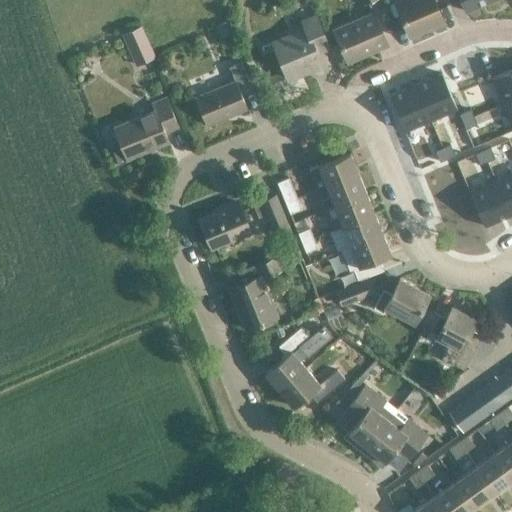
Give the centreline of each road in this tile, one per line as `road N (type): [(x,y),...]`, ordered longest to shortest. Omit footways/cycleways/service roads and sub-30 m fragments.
road 1 (residential): [(351,108),(180,171),(167,218),(250,418),(357,484),(372,511)]
road 2 (residential): [(511,258),(485,275),(430,256),(367,121),(351,108)]
road 3 (residential): [(511,28),(461,30),(364,73),(351,108)]
